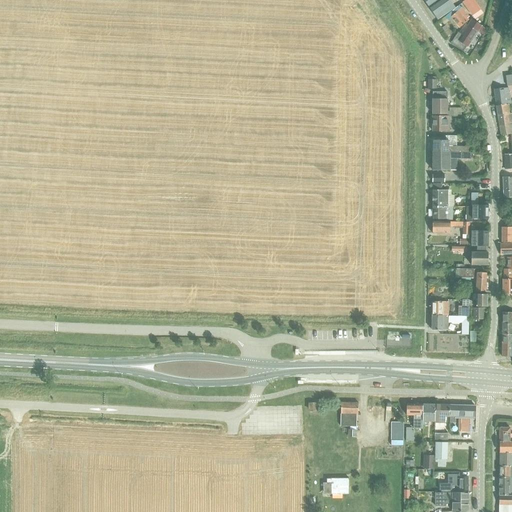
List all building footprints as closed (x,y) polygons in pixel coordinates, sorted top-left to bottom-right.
[(449,0),(423,0),(437,20),(455,7),(449,0)] [(465,0),(463,2),(475,19),(483,13),(473,0),(465,0)] [(445,17),(448,20),(450,17),(460,28),(468,20),(467,19),(469,17),(459,5),(445,17)] [(463,52),(464,51),(471,41),(481,26),(471,20),(468,25),(467,24),(464,27),(460,33),(458,32),(452,40),(450,43),(463,52)] [(428,89),(436,89),(436,80),(428,80),(428,89)] [(494,90),(496,106),(508,105),(508,104),(511,104),(510,95),(509,95),(508,88),(494,90)] [(447,92),(433,92),(433,114),(447,114),(447,116),(449,116),(461,116),(461,108),(449,108),(449,111),(447,111),(447,92)] [(501,136),(511,134),(511,133),(511,113),(510,114),(508,105),(496,106),(501,136)] [(447,116),(433,116),(433,131),(449,131),(449,116),(447,116)] [(433,140),(433,152),(471,153),(471,147),(449,146),(449,141),(433,140)] [(433,152),(433,170),(450,170),(450,158),(458,158),(471,159),(471,153),(433,152)] [(511,176),(503,177),(504,198),(511,198),(511,176)] [(440,190),(433,190),(433,207),(452,207),(454,207),(454,195),(451,195),(451,190),(448,190),(440,190)] [(488,205),(472,205),(472,206),(472,207),(472,219),(473,219),(488,219),(488,205)] [(452,207),(433,207),(433,219),(452,219),(452,207)] [(462,238),(469,239),(469,222),(432,222),(432,233),(450,234),(450,226),(454,226),(454,228),(463,228),(462,238)] [(511,227),(502,227),(502,242),(511,242),(511,227)] [(488,231),(471,231),(471,246),(477,246),(477,251),(486,251),(486,246),(488,246),(488,231)] [(511,243),(500,244),(500,254),(511,254),(511,243)] [(472,265),(487,265),(488,253),(472,252),(472,265)] [(476,292),(485,292),(487,273),(478,272),(478,269),(455,268),(455,278),(477,278),(476,292)] [(511,279),(504,279),(503,279),(503,294),(511,294),(511,279)] [(477,294),(477,296),(477,305),(476,305),(476,306),(487,306),(487,294),(477,294)] [(432,316),(448,316),(448,302),(432,302),(432,316)] [(474,308),(474,320),(484,319),(483,308),(474,308)] [(511,312),(502,312),(502,324),(511,323),(511,312)] [(448,316),(432,316),(432,330),(448,330),(448,323),(451,323),(452,324),(458,324),(460,323),(462,323),(461,334),(469,334),(469,316),(468,316),(462,316),(448,316)] [(502,334),(511,334),(511,323),(502,324),(502,334)] [(511,334),(502,334),(502,356),(511,357),(511,349),(511,334)] [(358,414),(358,403),(341,402),(341,416),(341,426),(350,426),(350,430),(348,430),(348,436),(356,437),(356,426),(357,427),(357,414),(358,414)] [(414,428),(422,428),(423,425),(423,404),(407,404),(406,415),(414,415),(414,428)] [(428,421),(435,421),(435,405),(423,404),(423,425),(428,425),(428,421)] [(445,416),(449,416),(450,405),(435,405),(435,421),(435,422),(445,422),(445,416)] [(450,405),(449,416),(456,416),(456,418),(461,418),(461,432),(469,432),(469,418),(475,419),(475,406),(450,405)] [(391,440),(403,440),(404,422),(391,422),(391,440)] [(500,452),(511,452),(511,441),(510,441),(510,428),(500,428),(500,441),(499,441),(500,452)] [(436,442),(435,459),(447,459),(448,442),(436,442)] [(511,452),(500,452),(499,466),(510,466),(511,465),(511,452)] [(425,469),(426,469),(434,470),(434,463),(434,458),(435,458),(435,456),(426,455),(425,463),(425,469)] [(499,466),(499,477),(511,476),(511,465),(510,466),(499,466)] [(447,484),(439,484),(439,490),(459,490),(459,492),(468,492),(468,477),(459,477),(459,475),(447,475),(447,484)] [(499,495),(511,496),(511,493),(511,492),(511,476),(499,477),(499,495)] [(327,479),(327,494),(349,494),(349,478),(331,478),(331,479),(327,479)] [(440,492),(435,492),(435,506),(445,506),(445,503),(452,503),(452,511),(468,511),(468,492),(459,492),(440,492)] [(499,495),(499,505),(511,504),(511,495),(511,496),(499,495)]
